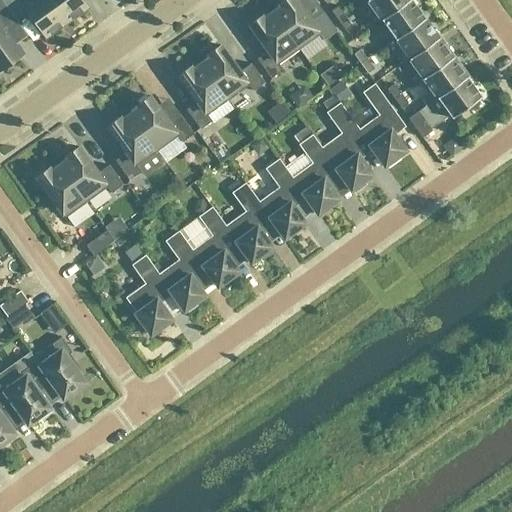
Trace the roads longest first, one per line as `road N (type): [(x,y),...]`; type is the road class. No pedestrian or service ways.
road 1 (residential): [(141,406),(511,137)]
road 2 (residential): [(0,207),(141,406)]
road 3 (unclassified): [(0,135),(189,0)]
road 4 (residential): [(0,508),(141,406)]
